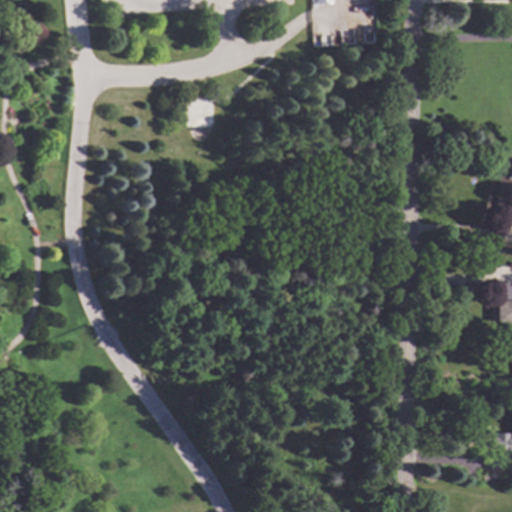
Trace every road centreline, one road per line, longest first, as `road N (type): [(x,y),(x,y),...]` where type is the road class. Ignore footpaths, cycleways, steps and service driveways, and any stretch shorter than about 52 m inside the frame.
road 1 (residential): [(221,511),(107,344),(75,269),(81,80),(73,0)]
road 2 (tertiary): [(409,0),(404,511)]
